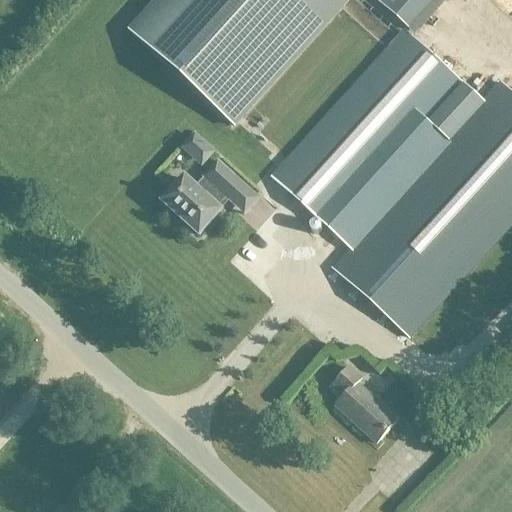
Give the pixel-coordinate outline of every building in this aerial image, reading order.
[(233,127),(348,0),(161,0),(131,34),(233,127)] [(436,0),(372,0),(408,32),(436,0)] [(511,94),(502,85),(449,143),(429,125),(464,86),(405,33),(272,180),(278,186),(288,195),(342,244),(359,225),(357,223),(363,218),(353,209),(375,185),(395,203),(333,271),(408,339),(511,224),(511,94)] [(257,202),(258,200),(218,164),(204,179),(205,180),(196,190),(185,180),(163,204),(197,234),(199,237),(221,213),(217,210),(226,200),(243,215),(244,216),(245,214),(257,202)] [(398,422),(357,385),(362,381),(350,369),(333,387),(345,398),(335,409),(376,446),(398,422)]
